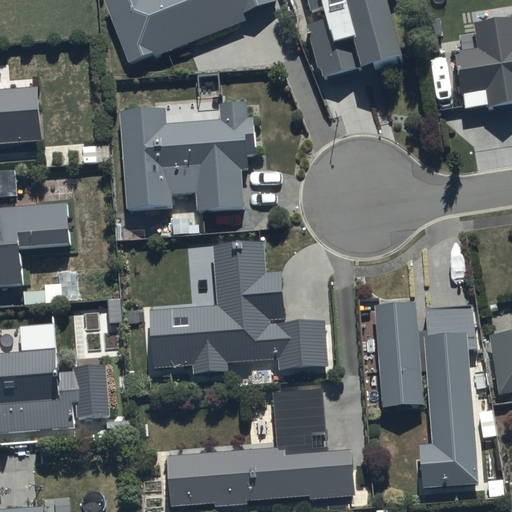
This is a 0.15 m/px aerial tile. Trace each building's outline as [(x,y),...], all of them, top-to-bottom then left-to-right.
[(124,0),(103,8),(128,71),(156,61),(158,65),(248,30),(246,24),(281,10),(276,0),(124,0)] [(308,27),(323,79),(361,69),(364,78),(404,67),(385,0),(309,0),(314,15),(324,12),(326,22),(308,27)] [(511,22),(474,28),(478,53),(455,56),(466,114),(511,106),(511,22)] [(0,153),(43,152),(41,97),(0,99),(0,153)] [(119,116),(126,211),(173,211),(173,201),(197,200),(198,215),(245,212),(243,174),(249,173),(248,162),(258,161),(255,122),(248,122),(247,107),(220,109),(221,124),(169,127),(168,113),(119,116)] [(18,179),(0,180),(0,206),(20,205),(18,179)] [(0,290),(24,289),(22,253),(69,251),(68,205),(0,209),(0,290)] [(151,316),(155,371),(195,369),(195,379),(230,378),(230,365),(280,362),(281,373),(328,371),(325,325),(284,327),(281,274),(265,274),(264,247),(214,249),(219,309),(151,316)] [(77,279),(59,280),(62,307),(79,306),(77,279)] [(377,317),(383,414),(424,412),(422,381),(426,380),(431,452),(421,453),(424,496),(478,492),(469,358),(477,357),(474,311),(426,314),(427,340),(417,341),(416,314),(377,317)] [(23,356),(0,357),(0,438),(77,434),(76,424),(113,422),(110,370),(74,372),(75,378),(60,379),(57,328),(21,331),(23,356)] [(511,339),(490,343),(497,401),(511,399),(511,339)] [(169,466),(172,511),(192,511),(355,504),(352,462),(329,464),(329,454),(313,455),(313,444),(327,443),(324,399),(273,403),(277,458),(169,466)]
